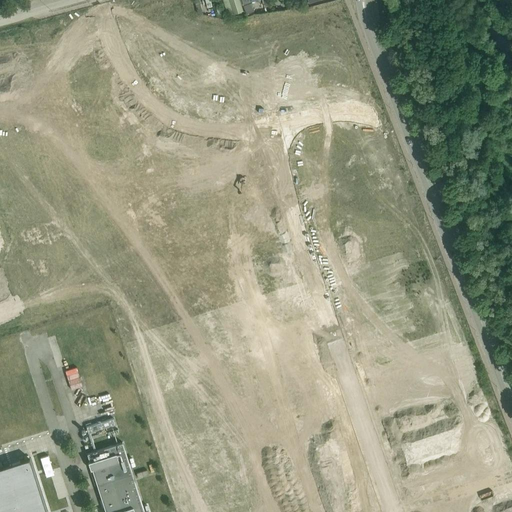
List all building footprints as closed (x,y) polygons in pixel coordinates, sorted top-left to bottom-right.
[(143,0),(138,0),(134,1),(138,17),(143,16),(145,24),(148,23),(145,10),(146,10),(143,0)] [(239,0),(228,0),(233,14),(242,10),(239,0)] [(249,0),(241,0),(243,5),(246,14),(253,12),(250,2),(249,0)] [(342,134),(355,188),(374,183),(361,129),(342,134)] [(318,146),(317,156),(327,157),(327,146),(318,146)] [(328,188),(336,189),(337,177),(328,177),(328,188)] [(340,203),(342,196),(336,194),(334,202),(340,203)] [(418,451),(472,436),(412,227),(349,245),(344,227),(331,231),(334,240),(327,242),(329,249),(340,246),(348,272),(365,267),(418,451)] [(86,426),(88,433),(115,424),(113,418),(86,426)] [(144,511),(122,441),(86,453),(89,462),(88,462),(90,471),(94,484),(96,483),(105,511),(144,511)] [(181,454),(192,511),(287,511),(288,511),(287,511),(268,511),(266,509),(278,502),(277,497),(283,496),(288,493),(285,487),(276,489),(275,485),(209,498),(216,494),(213,490),(209,492),(209,491),(203,480),(201,469),(199,466),(193,467),(190,452),(181,454)] [(46,511),(29,458),(0,466),(0,511),(46,511)] [(511,511),(499,468),(456,480),(464,511),(511,511)]
